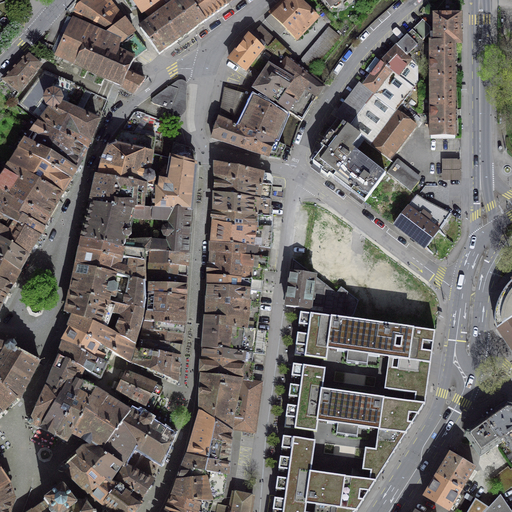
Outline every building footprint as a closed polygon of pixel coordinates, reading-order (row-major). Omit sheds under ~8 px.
[(94,29),(89,38),(134,59),(135,59),(147,50),(124,21),(129,18),(120,3),(114,7),(108,0),(76,0),(64,14),(73,19),(94,29)] [(139,9),(133,0),(124,0),(132,10),(131,11),(132,11),(139,9)] [(133,0),(139,9),(142,12),(143,11),(157,0),(133,0)] [(195,29),(204,22),(188,0),(157,0),(143,11),(147,16),(151,21),(140,29),(159,55),(169,47),(170,48),(182,38),(195,29)] [(204,22),(228,5),(224,0),(188,0),(204,22)] [(318,18),(301,0),(288,0),(271,15),(266,19),(275,28),(280,24),(296,40),(318,18)] [(342,0),(324,0),(331,8),(333,7),(334,8),(336,8),(341,5),(341,2),(341,1),(342,0)] [(460,15),(434,15),(434,43),(455,43),(461,43),(460,15)] [(73,19),(56,56),(66,60),(74,64),(88,37),(89,38),(94,29),(73,19)] [(423,20),(412,30),(423,40),(430,33),(430,27),(423,20)] [(255,89),(301,121),(309,108),(323,85),(312,76),(313,76),(311,75),(309,74),(297,64),(288,57),(290,55),(261,27),(254,34),(252,33),(251,33),(265,46),(250,66),(264,75),(255,89)] [(329,27),(297,64),(309,74),(341,37),(329,27)] [(412,30),(396,46),(418,68),(418,67),(423,40),(412,30)] [(265,46),(251,33),(230,60),(246,71),(250,66),(265,46)] [(88,37),(74,64),(94,73),(121,86),(129,71),(134,59),(89,38),(88,37)] [(455,43),(434,43),(430,43),(430,67),(455,67),(455,43)] [(418,68),(396,46),(381,62),(380,62),(370,75),(371,75),(337,119),(352,130),(364,139),(371,144),(396,111),(403,101),(418,82),(418,68)] [(41,65),(28,55),(3,79),(19,92),(26,85),(41,65)] [(455,67),(430,67),(430,91),(455,91),(455,67)] [(40,124),(86,151),(98,123),(74,112),(86,90),(44,71),(19,104),(40,121),(38,123),(40,124)] [(129,71),(121,86),(134,94),(144,81),(143,80),(144,78),(136,74),(129,71)] [(175,83),(173,84),(179,86),(177,90),(173,102),(178,104),(179,104),(180,104),(180,105),(181,105),(181,106),(181,107),(181,108),(181,109),(181,110),(180,110),(180,111),(179,111),(179,112),(178,112),(177,112),(176,112),(177,112),(178,113),(180,113),(181,113),(182,113),(183,113),(185,113),(186,112),(186,111),(186,110),(186,109),(186,107),(186,106),(186,98),(186,95),(187,92),(187,87),(187,85),(186,84),(186,83),(184,82),(183,81),(182,81),(180,81),(178,81),(177,82),(175,83)] [(179,86),(173,84),(153,99),(152,99),(152,100),(152,101),(152,102),(152,103),(153,103),(153,104),(172,111),(176,112),(177,112),(178,112),(179,112),(179,111),(180,111),(180,110),(181,110),(181,109),(181,108),(181,107),(181,106),(181,105),(180,105),(180,104),(179,104),(178,104),(173,102),(177,90),(179,86)] [(254,98),(224,88),(222,102),(223,102),(221,112),(239,117),(243,108),(248,111),(254,98)] [(455,91),(430,91),(430,114),(454,114),(455,91)] [(240,127),(275,142),(285,116),(254,98),(248,111),(240,127)] [(371,144),(370,144),(388,158),(414,124),(396,111),(371,144)] [(116,146),(152,154),(155,139),(132,134),(145,114),(141,112),(140,112),(139,112),(138,112),(137,112),(136,112),(135,112),(134,113),(133,114),(112,144),(113,145),(116,146)] [(454,114),(430,114),(430,138),(455,138),(454,114)] [(240,127),(219,118),(212,138),(269,157),(274,158),(279,159),(285,146),(275,142),(240,127)] [(352,130),(337,119),(323,137),(326,139),(321,147),(324,149),(313,163),(334,179),(355,151),(352,148),(361,137),(364,139),(352,130)] [(31,132),(81,161),(86,151),(40,124),(38,123),(31,132)] [(26,141),(77,172),(77,171),(76,170),(81,161),(31,132),(26,141)] [(19,150),(72,180),(73,180),(71,179),(75,172),(77,172),(26,141),(19,150)] [(97,176),(96,177),(100,178),(105,179),(153,187),(155,179),(153,174),(149,171),(152,154),(116,146),(113,145),(112,144),(110,145),(102,160),(101,160),(101,163),(102,163),(98,176),(97,176)] [(152,209),(192,211),(192,210),(191,210),(195,163),(196,156),(190,148),(174,144),(167,179),(165,181),(155,179),(153,187),(154,187),(152,209)] [(10,165),(64,197),(65,196),(63,194),(70,180),(72,181),(72,180),(19,150),(10,165)] [(355,151),(334,179),(365,202),(386,174),(355,151)] [(460,160),(442,160),(443,181),(461,180),(460,160)] [(395,162),(387,172),(411,191),(419,181),(395,162)] [(215,164),(215,176),(260,186),(261,185),(263,174),(215,164)] [(5,172),(27,184),(25,187),(58,205),(57,204),(62,196),(64,198),(64,197),(10,165),(9,165),(5,172)] [(0,191),(19,200),(50,220),(50,218),(49,218),(56,205),(57,206),(58,205),(25,187),(27,184),(5,172),(0,179),(0,191)] [(263,174),(261,185),(272,186),(272,179),(270,176),(263,174)] [(215,176),(215,195),(256,201),(257,199),(270,200),(272,186),(261,185),(260,186),(215,176)] [(92,203),(91,203),(90,204),(101,207),(132,209),(152,210),(152,209),(154,187),(153,187),(105,179),(100,178),(96,177),(96,178),(98,179),(95,190),(94,190),(93,192),(94,192),(92,203)] [(0,203),(45,229),(45,228),(44,228),(48,220),(49,221),(50,220),(19,200),(0,191),(0,203)] [(270,216),(270,200),(257,199),(256,201),(215,195),(215,210),(257,216),(257,215),(270,216)] [(450,214),(417,196),(394,225),(406,234),(424,248),(450,214)] [(44,230),(45,229),(0,203),(0,215),(3,217),(40,238),(40,237),(43,230),(44,230)] [(101,207),(90,204),(90,205),(91,206),(87,222),(86,222),(85,225),(86,225),(83,238),(82,238),(81,239),(92,242),(127,251),(127,243),(129,243),(129,238),(132,235),(131,231),(128,229),(127,228),(130,219),(132,209),(101,207)] [(152,210),(132,209),(130,219),(151,221),(152,210)] [(192,211),(152,209),(152,210),(151,221),(152,221),(152,219),(162,220),(162,222),(169,222),(168,227),(164,228),(162,232),(164,237),(168,238),(167,242),(161,242),(161,244),(151,243),(151,242),(151,253),(187,256),(189,257),(189,255),(188,255),(191,212),(192,212),(192,211)] [(255,226),(271,227),(272,216),(270,216),(257,215),(257,216),(215,210),(213,222),(255,226)] [(40,238),(0,215),(0,239),(29,257),(30,255),(29,254),(30,252),(38,239),(39,239),(40,238)] [(250,246),(270,249),(271,227),(255,226),(213,222),(211,242),(250,246)] [(29,257),(0,239),(0,260),(19,272),(28,257),(29,257)] [(92,242),(81,239),(81,241),(83,241),(81,248),(80,247),(79,249),(82,249),(90,251),(122,258),(144,263),(144,254),(144,253),(127,251),(92,242)] [(129,243),(127,243),(127,251),(144,253),(144,254),(150,254),(150,253),(151,253),(151,242),(150,242),(150,243),(142,242),(129,243)] [(253,257),(269,259),(270,249),(250,246),(211,242),(211,253),(253,257)] [(82,249),(79,249),(79,250),(80,250),(77,264),(75,264),(75,265),(79,266),(86,268),(116,275),(126,277),(127,271),(125,272),(124,269),(119,268),(122,259),(122,258),(90,251),(82,249)] [(189,258),(189,257),(187,256),(151,253),(150,253),(150,254),(150,264),(187,268),(187,258),(189,258)] [(210,264),(263,270),(267,270),(269,259),(253,257),(211,253),(210,264)] [(127,271),(126,277),(129,278),(145,283),(144,263),(122,258),(122,259),(129,261),(127,271)] [(340,288),(336,293),(293,259),(286,306),(353,316),(358,301),(340,288)] [(0,280),(12,286),(20,272),(19,272),(0,260),(0,280)] [(187,278),(187,268),(150,264),(149,275),(187,278)] [(209,277),(262,281),(263,270),(210,264),(209,277)] [(79,266),(75,265),(74,267),(76,268),(74,281),(72,281),(72,283),(73,284),(71,291),(70,291),(70,292),(122,306),(129,278),(126,277),(116,275),(86,268),(79,266)] [(186,287),(187,278),(149,275),(149,284),(186,287)] [(250,291),(261,292),(262,281),(209,277),(208,286),(207,286),(207,287),(250,291)] [(129,278),(122,306),(125,307),(144,311),(146,301),(145,283),(129,278)] [(0,293),(6,296),(12,286),(0,280),(0,293)] [(511,282),(504,290),(499,300),(496,310),(495,320),(497,329),(511,318),(511,282)] [(185,299),(186,287),(149,284),(148,294),(185,299)] [(207,298),(260,303),(261,292),(250,291),(207,287),(207,288),(208,288),(207,298)] [(122,306),(70,292),(70,293),(71,294),(69,301),(68,301),(67,303),(69,304),(67,311),(66,311),(64,315),(68,315),(68,314),(76,317),(76,316),(102,327),(114,334),(102,327),(108,313),(121,316),(125,307),(122,306)] [(184,317),(185,299),(148,294),(148,304),(147,312),(184,317)] [(226,326),(256,330),(260,303),(207,298),(207,300),(206,317),(226,319),(226,326)] [(121,316),(114,334),(116,335),(136,345),(143,322),(144,311),(125,307),(121,316)] [(183,336),(184,317),(147,312),(143,330),(183,336)] [(294,356),(326,360),(329,338),(332,339),(330,349),(337,349),(337,351),(358,354),(363,322),(300,313),(294,356)] [(76,317),(72,327),(98,345),(106,349),(110,342),(111,342),(112,341),(116,335),(114,334),(102,327),(76,316),(76,317)] [(206,317),(204,348),(217,349),(221,351),(253,354),(256,330),(226,326),(226,319),(206,317)] [(511,318),(497,329),(511,351),(511,318)] [(435,332),(363,322),(358,354),(379,357),(380,355),(386,356),(387,347),(390,347),(384,389),(416,393),(414,403),(425,404),(431,363),(435,332)] [(65,340),(64,342),(107,364),(108,364),(109,363),(107,363),(112,353),(112,352),(106,349),(98,345),(72,327),(65,340)] [(182,346),(183,336),(143,330),(140,341),(183,347),(183,346),(182,346)] [(110,342),(106,349),(112,352),(112,353),(130,363),(136,345),(116,335),(112,341),(111,342),(110,342)] [(37,360),(16,349),(17,347),(14,342),(9,342),(8,342),(7,343),(7,344),(0,341),(0,383),(11,394),(13,397),(14,397),(15,398),(17,399),(17,400),(19,402),(20,399),(19,399),(38,363),(39,363),(41,360),(38,359),(37,360)] [(183,348),(183,347),(140,341),(138,350),(180,358),(180,356),(182,348),(183,348)] [(64,342),(58,357),(85,371),(84,374),(86,375),(87,372),(99,380),(107,364),(64,342)] [(204,348),(203,358),(241,362),(253,362),(253,354),(221,351),(217,349),(204,348)] [(178,382),(180,358),(138,350),(134,364),(178,382)] [(85,371),(58,357),(52,371),(46,387),(44,387),(44,388),(59,395),(69,376),(78,380),(78,379),(81,374),(82,373),(84,374),(85,371)] [(203,358),(202,375),(241,380),(252,381),(255,362),(253,362),(241,362),(203,358)] [(325,369),(293,364),(284,428),(316,432),(319,411),(322,411),(320,420),(327,421),(327,423),(348,426),(352,394),(331,391),(331,397),(324,396),(323,401),(320,401),(325,369)] [(126,372),(116,391),(135,401),(134,402),(140,405),(141,404),(144,405),(143,406),(145,407),(146,406),(152,410),(163,388),(157,385),(157,384),(155,383),(154,384),(147,381),(137,377),(126,372)] [(200,394),(200,412),(231,431),(232,420),(236,401),(241,380),(202,375),(201,384),(200,394)] [(44,418),(40,428),(42,429),(42,428),(54,434),(53,435),(55,436),(60,427),(84,383),(78,379),(78,380),(69,376),(59,395),(57,398),(44,418)] [(252,381),(241,380),(236,401),(232,420),(242,431),(255,433),(262,383),(252,381)] [(7,406),(15,398),(14,397),(13,397),(11,394),(0,383),(0,411),(3,415),(4,414),(1,412),(7,406)] [(95,390),(84,383),(60,427),(55,436),(56,437),(57,435),(63,439),(62,440),(66,442),(70,432),(69,432),(97,389),(96,388),(95,390)] [(59,395),(44,388),(43,389),(45,389),(39,402),(39,401),(38,403),(39,404),(36,411),(34,411),(33,413),(34,414),(32,419),(31,419),(28,420),(28,423),(30,424),(32,423),(33,423),(40,426),(39,428),(40,428),(44,418),(57,398),(59,395)] [(98,390),(97,389),(69,432),(70,432),(83,439),(93,445),(94,445),(103,451),(124,424),(122,423),(131,411),(132,410),(131,409),(130,411),(97,391),(98,390)] [(376,481),(425,404),(414,403),(383,398),(381,409),(379,409),(379,404),(373,403),(373,397),(352,394),(348,426),(369,429),(369,427),(376,428),(377,419),(380,419),(376,450),(365,448),(362,470),(370,471),(369,480),(376,481)] [(503,438),(511,431),(511,404),(506,404),(499,409),(485,419),(500,441),(503,438)] [(133,410),(132,410),(131,411),(122,423),(124,424),(103,451),(123,466),(124,465),(123,464),(127,458),(128,458),(129,456),(128,456),(134,445),(142,450),(158,460),(158,461),(160,462),(161,460),(160,460),(171,436),(151,424),(151,419),(148,415),(144,415),(139,412),(138,416),(133,412),(133,410)] [(188,454),(228,463),(231,431),(200,412),(188,454)] [(500,441),(485,419),(467,432),(466,437),(480,456),(501,442),(500,441)] [(511,451),(511,431),(503,438),(511,451)] [(274,500),(272,511),(314,511),(320,475),(313,474),(312,484),(309,483),(315,441),(283,437),(274,500)] [(94,445),(93,445),(85,447),(85,446),(83,447),(84,448),(77,454),(76,453),(75,454),(82,460),(103,479),(113,483),(114,480),(122,466),(123,466),(103,451),(94,445)] [(450,453),(437,475),(461,489),(474,467),(450,453)] [(82,460),(75,454),(74,455),(75,456),(64,466),(62,465),(59,466),(58,468),(59,471),(62,472),(65,471),(86,492),(89,493),(103,479),(82,460)] [(203,471),(227,475),(228,463),(188,454),(182,469),(203,469),(203,471)] [(153,480),(125,466),(117,479),(121,483),(123,485),(141,500),(153,480)] [(0,488),(9,483),(1,471),(2,469),(0,469),(0,488)] [(177,479),(178,480),(205,477),(203,471),(203,469),(182,469),(179,478),(178,478),(177,479)] [(511,470),(511,472),(508,469),(491,482),(500,495),(511,486),(511,470)] [(212,502),(217,500),(224,499),(227,475),(203,471),(205,477),(178,480),(172,496),(212,501),(211,502),(212,502)] [(320,475),(314,511),(355,511),(356,511),(376,481),(369,480),(320,473),(320,475)] [(461,489),(437,475),(424,496),(448,510),(452,503),(455,504),(451,511),(450,511),(461,511),(463,510),(465,511),(484,511),(489,507),(461,489)] [(103,479),(89,493),(103,505),(121,483),(117,479),(116,481),(114,480),(113,483),(103,479)] [(0,503),(9,499),(14,497),(14,496),(13,496),(9,483),(0,488),(0,503)] [(123,485),(121,483),(103,505),(111,511),(130,511),(138,503),(139,504),(141,502),(128,493),(123,489),(123,486),(122,486),(123,485)] [(73,498),(63,485),(43,500),(45,502),(34,510),(34,509),(33,508),(27,511),(96,511),(96,510),(93,510),(87,502),(88,499),(85,498),(84,501),(78,501),(77,497),(73,498)] [(249,511),(251,498),(232,494),(228,511),(249,511)] [(171,499),(166,511),(213,511),(217,500),(212,502),(211,502),(212,501),(172,496),(171,495),(170,496),(172,497),(171,499)] [(511,511),(500,495),(489,507),(484,511),(511,511)] [(0,511),(9,511),(14,499),(15,499),(14,497),(9,499),(0,503),(0,511)]
